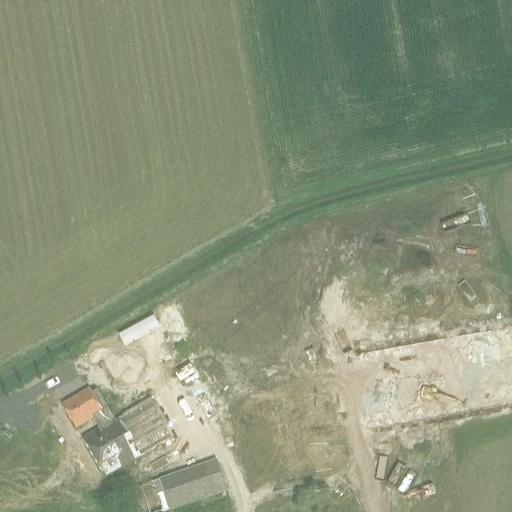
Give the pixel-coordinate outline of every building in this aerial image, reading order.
[(334,284),(344,280),(332,247),(321,251),(334,284)] [(291,314),(277,290),(280,288),(279,287),(276,289),(234,314),(232,316),(232,317),(235,315),(250,339),(247,341),(248,342),(250,341),(292,315),(295,314),(294,312),(291,314)] [(156,329),(150,318),(112,341),(118,352),(156,329)] [(371,423),(511,398),(511,340),(489,345),(485,324),(402,338),(406,358),(361,366),(371,423)] [(106,406),(95,387),(63,406),(77,428),(94,418),(100,429),(114,420),(106,406)] [(175,435),(152,398),(129,411),(121,397),(106,406),(114,420),(116,419),(139,457),(175,435)] [(41,413),(21,425),(33,444),(53,433),(41,413)] [(114,420),(100,429),(83,439),(106,477),(139,457),(116,419),(114,420)] [(331,450),(327,420),(279,427),(283,457),(331,450)] [(352,439),(335,448),(349,472),(365,463),(352,439)] [(164,511),(226,490),(216,462),(154,484),(164,511)] [(282,511),(274,493),(255,501),(260,511),(282,511)]
